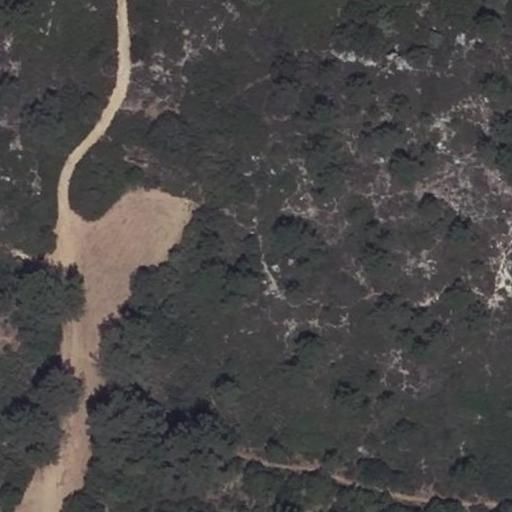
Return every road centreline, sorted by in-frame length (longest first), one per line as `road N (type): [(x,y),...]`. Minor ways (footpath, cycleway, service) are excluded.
road 1 (track): [(38,511),(86,371),(58,269),(62,179),(122,81),(117,0)]
road 2 (track): [(86,371),(208,450),(493,511)]
